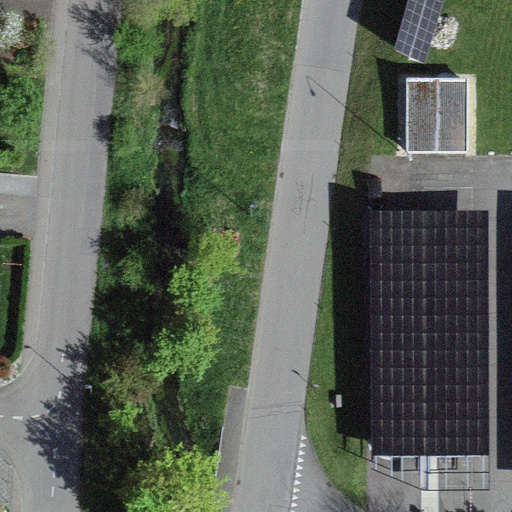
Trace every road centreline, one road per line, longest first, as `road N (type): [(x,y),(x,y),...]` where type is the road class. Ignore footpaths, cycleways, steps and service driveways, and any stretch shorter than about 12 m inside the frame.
road 1 (residential): [(265,511),(342,0)]
road 2 (residential): [(90,0),(46,425)]
